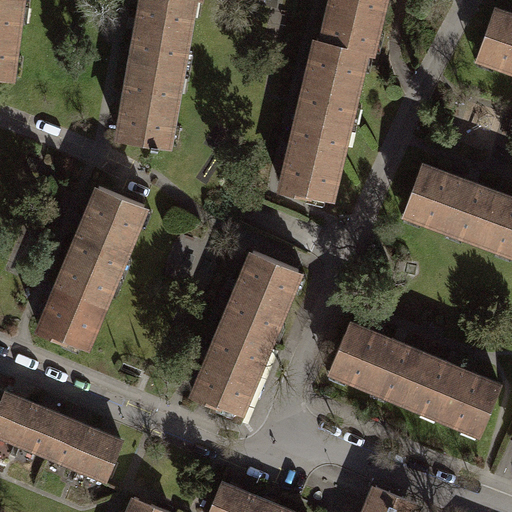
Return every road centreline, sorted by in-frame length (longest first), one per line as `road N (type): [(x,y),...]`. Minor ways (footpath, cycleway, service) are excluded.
road 1 (residential): [(285,424),(336,277),(465,0)]
road 2 (residential): [(0,359),(233,455),(264,447),(285,424)]
road 3 (residential): [(285,424),(491,511)]
road 4 (residential): [(0,118),(141,176)]
